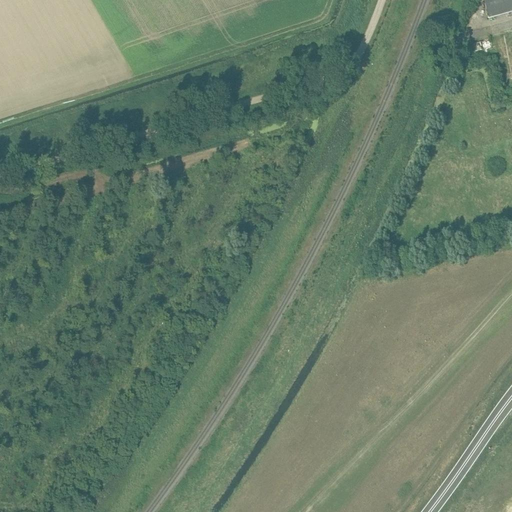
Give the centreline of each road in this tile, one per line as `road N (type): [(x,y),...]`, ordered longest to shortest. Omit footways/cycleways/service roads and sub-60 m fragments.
road 1 (unclassified): [(0,173),(333,78),(355,60),(380,0)]
road 2 (unclassified): [(427,511),(511,397)]
